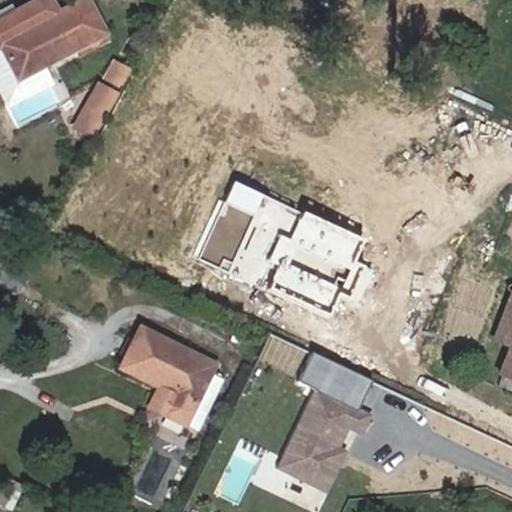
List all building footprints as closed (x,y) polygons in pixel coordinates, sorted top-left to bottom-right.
[(92,3),(0,46),(0,54),(14,82),(106,37),(92,3)] [(102,90),(79,131),(93,139),(115,96),(102,90)] [(480,273),(475,285),(502,296),(507,284),(480,273)] [(511,342),(511,358),(506,374),(511,377),(511,312),(501,337),(511,342)] [(141,330),(122,370),(174,394),(165,413),(201,429),(226,375),(214,369),(216,364),(141,330)] [(511,377),(506,374),(500,389),(511,394),(511,377)] [(374,420),(323,393),(283,468),(328,492),(348,455),(340,452),(335,449),(338,443),(344,446),(352,429),(366,435),(374,420)] [(338,443),(335,449),(340,452),(344,446),(338,443)] [(16,489),(2,483),(0,487),(0,504),(6,508),(16,489)]
